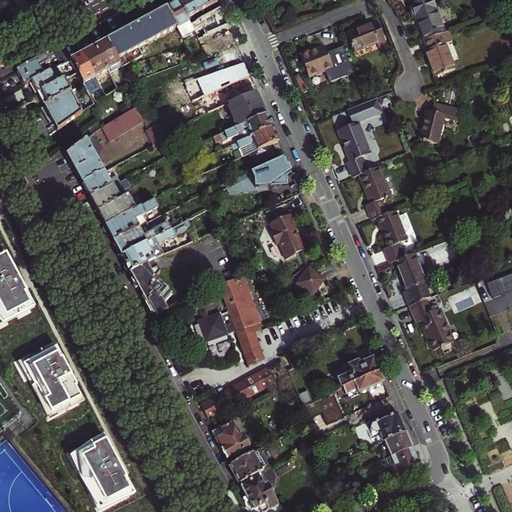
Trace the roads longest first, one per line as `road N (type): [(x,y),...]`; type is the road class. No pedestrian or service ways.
road 1 (residential): [(357,511),(444,467),(260,45)]
road 2 (primary): [(199,511),(31,204)]
road 3 (residential): [(218,469),(78,214),(56,199),(31,204)]
road 4 (residential): [(260,45),(359,7),(382,7),(410,63),(411,87)]
road 5 (residential): [(106,0),(0,58)]
